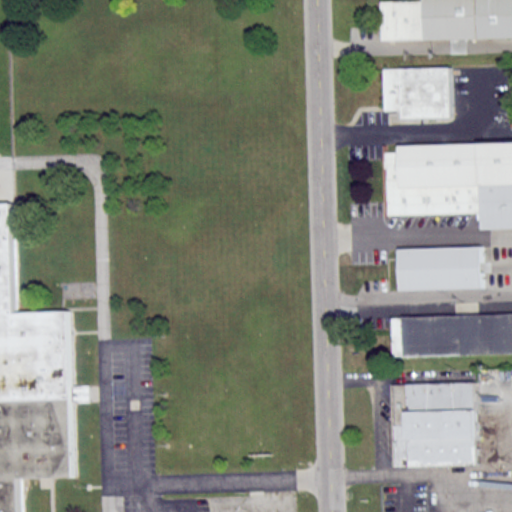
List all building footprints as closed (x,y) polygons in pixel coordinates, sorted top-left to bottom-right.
[(511,0),(384,0),(386,39),(511,36),(511,0)] [(386,67),(387,118),(455,116),(454,65),(386,67)] [(386,151),(389,216),(478,213),(478,219),(490,219),(490,230),(511,229),(511,141),(403,144),(403,151),(386,151)] [(0,511),(25,511),(24,477),(79,476),(74,309),(20,310),(17,201),(0,201),(0,511)] [(402,247),(403,290),(487,288),(486,245),(402,247)] [(511,313),(394,316),(394,355),(511,352),(511,313)] [(395,383),(398,466),(482,463),(479,380),(395,383)]
